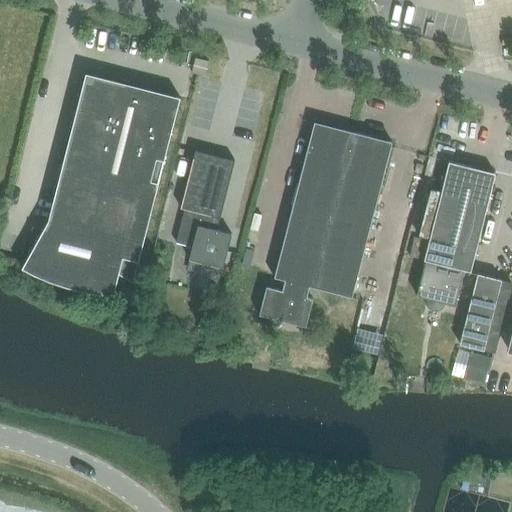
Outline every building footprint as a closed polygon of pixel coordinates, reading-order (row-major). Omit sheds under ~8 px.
[(205,77),(208,62),(195,59),(192,73),(205,77)] [(146,98),(137,96),(138,92),(129,89),(119,87),(108,85),(101,85),(94,84),(87,84),(84,84),(83,99),(52,223),(48,222),(42,232),(32,226),(29,243),(35,245),(25,263),(25,264),(29,259),(36,263),(45,268),(55,273),(62,276),(68,278),(78,282),(85,284),(96,286),(103,287),(110,289),(117,289),(121,275),(133,283),(180,98),(148,90),(146,98)] [(352,298),(391,143),(314,123),(274,278),(284,281),(282,291),(266,287),(259,315),(278,320),(279,317),(306,324),(313,299),(306,297),(309,287),(352,298)] [(223,268),(223,267),(231,234),(216,230),(234,161),(195,151),(180,209),(184,209),(176,243),(192,247),(189,260),(223,268)] [(471,272),(496,173),(448,162),(423,260),(425,261),(416,296),(427,299),(426,302),(426,304),(427,306),(428,308),(430,310),(434,310),(437,311),(439,310),(443,308),(444,306),(445,304),(455,306),(464,271),(471,272)] [(483,350),(501,280),(477,274),(459,344),(483,350)] [(458,351),(451,375),(485,384),(491,359),(458,351)]
